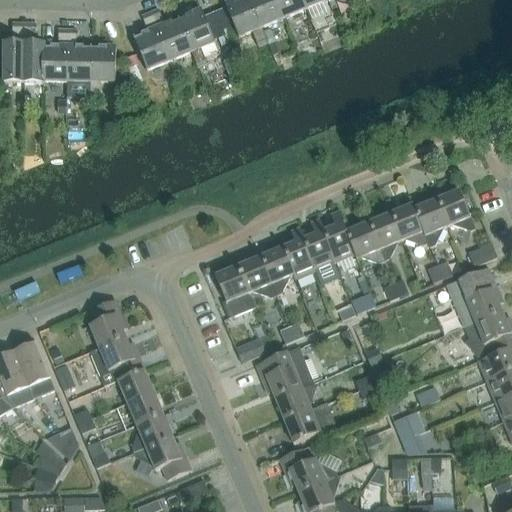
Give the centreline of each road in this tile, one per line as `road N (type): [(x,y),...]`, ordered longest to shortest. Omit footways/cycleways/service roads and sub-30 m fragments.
road 1 (residential): [(0,330),(124,280),(152,284),(254,511)]
road 2 (residential): [(0,5),(131,0)]
